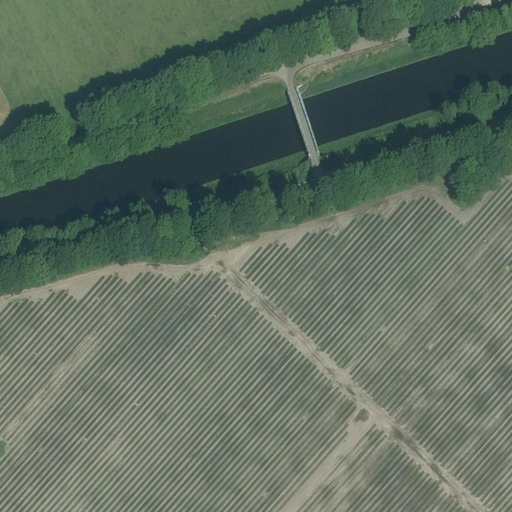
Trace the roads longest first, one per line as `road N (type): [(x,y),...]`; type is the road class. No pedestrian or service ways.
road 1 (unclassified): [(284,65),(0,168)]
road 2 (unclassified): [(284,65),(456,14),(474,0)]
road 3 (unclassified): [(511,126),(456,136),(323,184)]
road 4 (unclassified): [(323,184),(284,65)]
